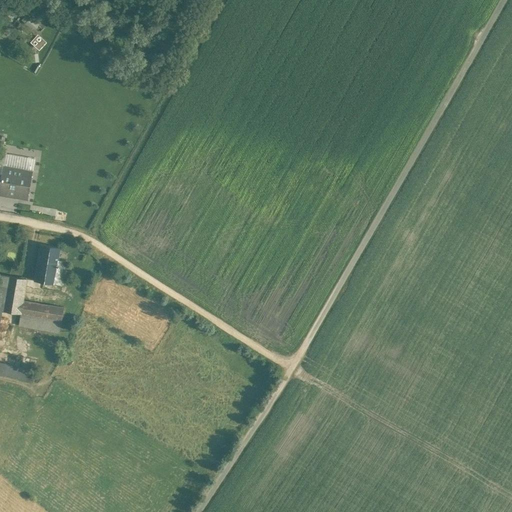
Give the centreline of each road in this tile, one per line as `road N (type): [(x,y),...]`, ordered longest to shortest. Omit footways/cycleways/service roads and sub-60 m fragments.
road 1 (unclassified): [(198,511),(294,366),(508,0)]
road 2 (track): [(294,366),(73,232),(0,219)]
